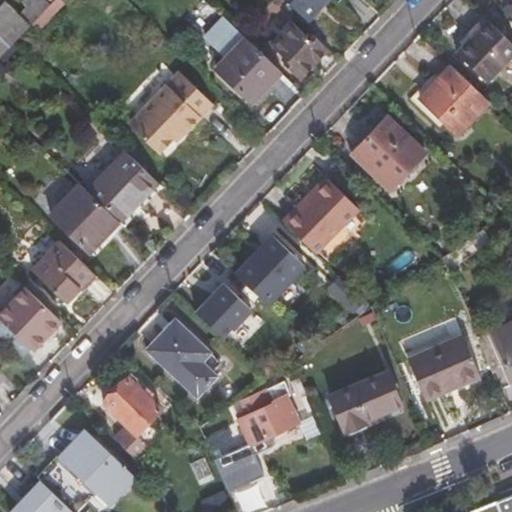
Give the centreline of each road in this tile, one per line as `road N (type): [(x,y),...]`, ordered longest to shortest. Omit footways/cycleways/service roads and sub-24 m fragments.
road 1 (residential): [(424,0),(0,446)]
road 2 (residential): [(322,511),(511,435)]
